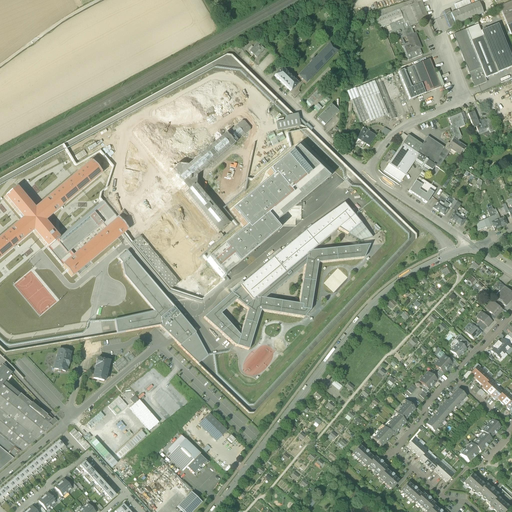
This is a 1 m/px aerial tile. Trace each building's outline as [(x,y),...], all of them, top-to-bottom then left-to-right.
[(412,0),(373,13),(375,19),(403,8),(417,2),(421,1),(421,0),(412,0)] [(468,0),(464,0),(454,4),(456,10),(471,4),(468,0)] [(429,20),(421,1),(417,2),(424,21),(429,20)] [(511,1),(499,7),(507,25),(511,23),(511,1)] [(403,8),(408,22),(410,27),(411,27),(415,25),(415,24),(419,22),(419,23),(424,21),(417,2),(403,8)] [(450,14),(455,25),(483,14),(478,2),(450,14)] [(407,22),(408,22),(403,8),(375,19),(379,29),(384,27),(389,25),(395,22),(397,27),(402,25),(404,29),(409,27),(407,22)] [(445,16),(449,27),(451,27),(453,27),(453,26),(454,25),(449,14),(445,16)] [(398,31),(399,31),(397,27),(395,22),(389,25),(392,32),(389,33),(390,35),(393,34),(397,33),(396,32),(397,32),(398,31)] [(404,30),(407,37),(415,34),(414,34),(411,27),(410,27),(408,22),(407,22),(409,27),(404,29),(403,29),(404,30)] [(481,67),(485,78),(511,67),(511,61),(497,25),(480,32),(482,36),(480,37),(470,41),(481,67)] [(475,26),(466,30),(470,41),(480,37),(475,26)] [(408,61),(411,59),(409,53),(408,53),(406,48),(410,47),(410,46),(407,37),(404,30),(399,32),(400,32),(400,33),(400,34),(399,34),(402,44),(402,46),(408,61)] [(453,35),(468,72),(481,67),(470,41),(466,30),(453,35)] [(408,53),(409,53),(419,49),(421,48),(419,43),(418,43),(417,41),(418,41),(415,34),(407,37),(410,46),(410,47),(406,48),(408,53)] [(257,43),(253,48),(252,47),(249,50),(249,51),(254,55),(256,58),(264,50),(261,47),(257,43)] [(297,77),(301,80),(303,82),(305,84),(336,52),(329,44),(313,60),(312,59),(310,61),(311,62),(297,77)] [(422,55),(419,49),(409,53),(411,59),(422,55)] [(429,59),(413,66),(424,94),(440,87),(435,74),(429,59)] [(409,100),(424,94),(413,66),(398,72),(409,100)] [(485,78),(481,67),(468,72),(474,87),(487,82),(485,78)] [(290,91),(291,91),(298,84),(297,83),(282,68),(274,76),(290,91)] [(380,79),(374,81),(388,115),(390,120),(396,118),(381,82),(380,79)] [(300,86),(303,82),(301,80),(297,83),(298,84),(291,91),(293,93),(292,94),(295,97),(299,93),(298,92),(300,86)] [(370,122),(388,115),(374,81),(356,89),(370,122)] [(355,88),(346,92),(350,101),(359,97),(355,88)] [(195,120),(205,132),(233,109),(223,96),(195,120)] [(350,101),(359,123),(368,120),(359,97),(350,101)] [(321,123),(324,126),(330,120),(338,112),(331,104),(317,118),(321,123)] [(489,131),(490,133),(495,131),(489,118),(485,120),(485,119),(478,122),(474,112),(467,114),(473,128),(476,127),(478,131),(484,129),(484,130),(488,128),(489,131)] [(284,121),(275,123),(277,132),(300,127),(297,114),(287,116),(284,120),(284,121)] [(451,125),(453,128),(457,127),(464,124),(462,119),(462,118),(460,114),(449,118),(451,125)] [(242,121),(225,135),(233,144),(250,131),(250,129),(244,122),(242,121)] [(116,194),(104,203),(127,230),(140,219),(158,204),(198,253),(178,269),(200,295),(221,278),(206,260),(210,257),(203,249),(210,243),(169,195),(208,162),(224,182),(235,173),(193,123),(182,132),(198,152),(160,184),(119,135),(107,145),(149,193),(131,208),(129,210),(116,194)] [(234,145),(233,144),(225,135),(225,134),(187,166),(178,165),(145,125),(134,134),(168,175),(171,172),(174,176),(162,187),(161,185),(134,208),(146,222),(172,199),(171,198),(183,187),(187,191),(184,194),(209,224),(211,226),(218,234),(228,225),(195,185),(196,177),(234,145)] [(452,139),(453,140),(457,142),(461,137),(458,129),(457,127),(453,128),(451,129),(454,136),(452,139)] [(356,138),(368,147),(375,136),(363,128),(356,138)] [(381,133),(386,136),(390,132),(384,128),(381,133)] [(274,132),(268,135),(273,145),(279,142),(274,132)] [(402,144),(416,153),(422,145),(408,136),(407,137),(404,141),(402,144)] [(433,165),(444,148),(427,137),(422,145),(416,153),(419,155),(433,165)] [(88,148),(91,151),(104,142),(102,138),(88,148)] [(464,147),(457,142),(453,140),(450,144),(453,146),(451,149),(459,155),(464,147)] [(129,141),(126,156),(121,187),(118,205),(125,206),(128,188),(136,189),(141,158),(136,158),(137,151),(129,141)] [(447,143),(444,148),(449,152),(451,149),(453,146),(450,144),(449,144),(447,143)] [(402,144),(388,165),(405,176),(415,161),(419,155),(416,153),(402,144)] [(265,217),(272,225),(328,179),(297,148),(284,158),(304,180),(288,193),(290,196),(265,217)] [(435,166),(438,168),(449,152),(444,148),(433,165),(435,166)] [(84,150),(75,155),(78,160),(87,155),(84,150)] [(433,165),(419,155),(415,161),(429,170),(433,165)] [(72,156),(57,165),(61,170),(75,161),(72,156)] [(304,180),(284,158),(267,173),(270,178),(231,212),(245,228),(206,260),(221,278),(277,231),(272,225),(265,217),(290,196),(288,193),(304,180)] [(23,219),(0,238),(0,258),(33,231),(48,248),(59,239),(44,222),(101,174),(91,162),(34,210),(15,188),(4,197),(23,219)] [(400,182),(405,176),(388,165),(384,171),(400,182)] [(423,201),(426,203),(431,197),(436,189),(418,177),(408,192),(412,194),(413,193),(423,201)] [(433,208),(438,212),(446,201),(446,200),(441,196),(433,208)] [(452,210),(457,202),(454,200),(451,204),(449,208),(452,210)] [(407,215),(411,210),(398,201),(394,206),(407,215)] [(449,203),(446,201),(438,212),(444,216),(449,208),(451,204),(449,203)] [(48,248),(62,266),(74,256),(70,251),(67,254),(57,243),(94,213),(104,204),(103,202),(102,203),(59,239),(48,248)] [(461,204),(457,202),(452,210),(455,212),(461,204)] [(103,224),(102,224),(106,229),(117,219),(104,204),(94,213),(103,224)] [(347,235),(360,224),(343,204),(309,228),(239,287),(251,302),(256,298),(306,256),(311,252),(338,229),(347,235)] [(490,218),(493,217),(495,216),(494,212),(493,210),(492,208),(487,210),(490,218)] [(449,219),(455,223),(463,210),(461,209),(458,214),(456,212),(456,214),(454,212),(449,219)] [(466,212),(463,210),(455,223),(460,227),(465,220),(462,218),(466,212)] [(185,216),(197,230),(201,226),(190,212),(185,216)] [(67,254),(70,251),(102,224),(103,224),(94,213),(57,243),(67,254)] [(131,243),(170,290),(201,264),(197,259),(187,247),(185,244),(162,217),(131,243)] [(490,227),(492,226),(491,223),(495,221),(493,217),(490,218),(487,219),(490,227)] [(504,217),(500,219),(497,220),(500,228),(507,225),(504,217)] [(117,219),(106,229),(74,256),(62,266),(71,277),(127,230),(117,219)] [(486,227),(483,220),(478,223),(477,231),(486,227)] [(500,228),(497,220),(495,221),(491,223),(492,226),(494,230),(500,228)] [(372,238),(360,224),(347,235),(360,241),(372,238)] [(311,252),(306,256),(304,265),(298,304),(302,305),(302,309),(310,311),(317,263),(363,259),(369,245),(311,252)] [(174,309),(131,257),(127,252),(118,260),(122,264),(124,276),(154,312),(114,320),(116,333),(159,327),(165,333),(164,334),(168,338),(169,337),(174,342),(179,347),(180,347),(198,364),(199,363),(207,356),(196,334),(195,334),(191,328),(187,324),(179,315),(174,309)] [(256,298),(264,299),(304,265),(306,256),(256,298)] [(19,261),(13,265),(17,270),(23,266),(19,261)] [(474,262),(470,266),(475,270),(479,266),(474,262)] [(447,267),(441,271),(444,277),(450,273),(447,267)] [(468,279),(474,285),(478,281),(472,276),(468,279)] [(500,291),(500,292),(504,287),(499,282),(495,287),(500,291)] [(239,287),(231,294),(238,299),(235,301),(247,310),(250,302),(251,302),(239,287)] [(497,298),(506,306),(511,299),(511,293),(504,287),(500,292),(501,293),(497,298)] [(236,347),(240,336),(220,314),(235,301),(238,299),(231,294),(203,318),(234,346),(236,347)] [(256,298),(251,302),(250,302),(247,310),(240,336),(236,347),(248,350),(260,311),(304,318),(310,311),(302,309),(302,305),(298,304),(264,299),(256,298)] [(492,314),(496,317),(502,311),(491,301),(486,307),(490,311),(491,310),(493,312),(492,313),(492,314)] [(480,321),(487,327),(492,322),(487,317),(483,314),(478,319),(480,321)] [(433,315),(429,319),(434,323),(438,319),(433,315)] [(476,325),(483,331),(486,327),(486,328),(487,327),(480,321),(479,323),(477,326),(476,325)] [(465,333),(473,340),(476,338),(477,338),(481,334),(474,327),(472,325),(471,326),(467,331),(465,333)] [(481,334),(483,331),(476,325),(474,327),(481,334)] [(507,335),(503,340),(509,346),(511,342),(511,340),(507,336),(507,335)] [(458,342),(465,349),(469,344),(459,336),(455,340),(458,343),(458,342)] [(414,338),(407,342),(410,348),(417,344),(414,338)] [(502,339),(499,342),(498,342),(497,341),(495,344),(505,353),(511,347),(509,346),(503,340),(502,339)] [(457,357),(458,358),(460,356),(464,354),(463,352),(466,349),(465,349),(458,342),(458,343),(456,344),(452,346),(451,347),(452,350),(450,351),(454,354),(455,358),(457,357)] [(505,353),(495,344),(492,347),(494,348),(493,349),(490,351),(499,359),(501,358),(505,353)] [(423,354),(427,350),(423,346),(419,350),(423,354)] [(54,373),(60,374),(61,371),(65,372),(67,366),(68,366),(70,359),(69,358),(70,353),(58,350),(54,369),(55,369),(54,373)] [(449,361),(443,356),(441,358),(438,361),(448,369),(450,367),(449,366),(452,364),(449,361)] [(122,358),(113,365),(118,370),(127,363),(122,358)] [(92,379),(104,382),(106,373),(108,374),(110,369),(107,369),(109,362),(97,359),(95,366),(93,365),(91,372),(94,372),(92,379)] [(446,372),(448,369),(438,361),(434,366),(439,370),(443,374),(443,373),(445,371),(446,372)] [(3,364),(0,367),(0,383),(2,385),(5,381),(12,373),(3,364)] [(481,370),(479,368),(477,366),(474,369),(471,372),(470,373),(469,375),(472,377),(474,378),(481,370)] [(381,378),(385,374),(381,370),(377,374),(381,378)] [(486,374),(481,370),(474,378),(476,380),(478,383),(486,374)] [(437,381),(440,377),(436,373),(434,371),(432,374),(434,376),(433,377),(437,380),(437,381)] [(428,372),(424,377),(433,386),(435,383),(437,380),(433,377),(428,372)] [(490,378),(486,374),(478,383),(481,385),(483,386),(489,380),(490,378)] [(431,388),(433,386),(424,377),(419,382),(428,390),(430,387),(431,388)] [(493,384),(489,380),(483,386),(481,388),(482,388),(483,390),(486,392),(493,384)] [(52,426),(48,423),(17,397),(20,394),(5,381),(2,385),(0,386),(0,435),(21,452),(52,426)] [(498,388),(493,384),(486,392),(488,395),(489,394),(490,396),(498,388)] [(502,392),(498,388),(490,396),(492,398),(495,400),(496,399),(496,398),(502,392)] [(458,389),(454,393),(462,401),(466,397),(458,389)] [(503,390),(502,392),(496,398),(496,399),(498,400),(498,401),(500,403),(508,394),(504,390),(503,390)] [(21,393),(20,394),(17,397),(48,423),(52,420),(21,393)] [(454,393),(450,397),(459,405),(462,401),(454,393)] [(511,397),(508,395),(508,394),(500,403),(503,405),(505,407),(511,398),(511,397)] [(136,395),(131,399),(135,404),(140,400),(136,395)] [(116,416),(128,406),(120,396),(108,406),(116,416)] [(450,397),(447,401),(454,408),(455,409),(459,405),(450,397)] [(130,408),(150,431),(160,422),(141,399),(130,408)] [(446,400),(442,404),(451,412),(454,408),(447,401),(446,400)] [(405,402),(395,413),(404,421),(414,410),(405,402)] [(442,404),(439,408),(447,416),(451,412),(442,404)] [(435,412),(436,413),(444,419),(447,416),(439,408),(435,412)] [(104,410),(86,423),(90,428),(108,415),(104,410)] [(396,415),(385,428),(392,435),(393,436),(405,423),(404,421),(395,413),(395,414),(396,415)] [(436,413),(433,417),(441,424),(444,421),(445,420),(444,419),(436,413)] [(209,414),(198,425),(216,442),(227,431),(209,414)] [(433,417),(429,421),(438,428),(441,424),(433,417)] [(48,423),(52,426),(58,422),(54,418),(52,420),(48,423)] [(481,431),(482,433),(490,439),(494,435),(494,436),(496,433),(500,428),(491,420),(481,431)] [(434,432),(438,428),(429,421),(425,425),(434,432)] [(381,447),(392,435),(385,428),(383,427),(372,439),(381,447)] [(116,454),(121,459),(148,436),(143,431),(116,454)] [(327,437),(332,441),(337,435),(333,431),(327,437)] [(298,436),(303,440),(306,436),(302,432),(298,436)] [(491,440),(490,439),(482,433),(471,445),(478,452),(480,453),(484,448),(485,449),(487,446),(491,440)] [(0,470),(21,452),(0,435),(0,470)] [(167,450),(171,454),(185,440),(181,436),(167,450)] [(114,467),(119,462),(95,437),(90,442),(114,467)] [(343,439),(337,446),(341,450),(347,443),(343,439)] [(406,446),(411,450),(418,443),(413,439),(406,446)] [(59,440),(54,444),(60,452),(65,448),(59,440)] [(185,440),(171,454),(186,469),(186,468),(199,455),(200,454),(185,440)] [(411,450),(415,454),(422,447),(418,443),(411,450)] [(474,456),(478,452),(471,445),(470,443),(460,455),(468,463),(472,458),(473,459),(475,456),(474,456)] [(54,444),(49,448),(56,456),(60,452),(54,444)] [(365,467),(367,466),(373,458),(368,453),(366,450),(365,451),(359,446),(351,455),(365,467)] [(415,454),(420,458),(425,452),(427,451),(422,447),(415,454)] [(51,460),(56,456),(49,448),(44,452),(51,460)] [(44,452),(40,456),(46,464),(51,460),(44,452)] [(418,460),(423,464),(430,456),(426,453),(425,452),(420,458),(418,460)] [(182,472),(186,469),(171,454),(167,458),(182,472)] [(206,461),(199,455),(186,468),(193,474),(196,474),(200,471),(199,470),(202,468),(206,464),(206,461)] [(285,463),(289,459),(284,455),(281,459),(285,463)] [(41,468),(46,464),(40,456),(35,460),(41,468)] [(434,460),(430,456),(423,464),(427,468),(434,460)] [(367,466),(378,476),(385,469),(387,468),(382,463),(380,461),(379,461),(374,457),(373,458),(367,466)] [(35,460),(30,464),(37,472),(41,468),(35,460)] [(438,464),(434,460),(427,468),(432,472),(433,471),(439,464),(438,464)] [(84,462),(79,467),(82,470),(84,472),(89,468),(84,462)] [(440,463),(438,464),(439,464),(433,471),(437,475),(444,467),(440,463)] [(30,464),(25,468),(32,476),(37,472),(30,464)] [(449,471),(444,467),(437,475),(442,479),(449,471)] [(25,468),(21,472),(27,480),(32,476),(25,468)] [(84,472),(86,475),(89,478),(95,473),(89,468),(84,472)] [(391,474),(385,469),(378,476),(377,478),(391,490),(399,481),(393,476),(394,476),(391,474)] [(453,475),(449,471),(442,479),(446,483),(453,475)] [(21,472),(16,476),(22,484),(27,480),(21,472)] [(95,473),(89,478),(92,481),(94,483),(100,479),(95,473)] [(476,494),(477,493),(483,485),(471,474),(466,481),(463,483),(476,494)] [(16,476),(11,480),(17,488),(22,484),(16,476)] [(94,483),(97,486),(100,489),(105,484),(100,479),(94,483)] [(11,480),(6,485),(13,492),(17,488),(11,480)] [(59,484),(67,493),(72,489),(64,480),(59,484)] [(413,504),(415,502),(421,495),(416,490),(416,489),(414,487),(413,488),(408,483),(400,492),(413,504)] [(67,493),(59,484),(54,488),(62,497),(67,493)] [(105,484),(100,489),(103,493),(105,495),(110,490),(105,484)] [(485,484),(483,485),(477,493),(490,504),(497,497),(498,496),(485,484)] [(6,485),(1,489),(8,496),(13,492),(6,485)] [(105,495),(107,497),(110,501),(115,496),(110,490),(105,495)] [(177,507),(182,511),(192,511),(202,503),(191,492),(177,507)] [(43,497),(51,507),(55,502),(48,493),(43,497)] [(415,502),(425,511),(427,511),(433,506),(435,504),(430,500),(430,499),(428,497),(427,498),(422,493),(421,495),(415,502)] [(51,507),(43,497),(38,501),(46,511),(51,507)] [(504,511),(508,508),(497,497),(490,504),(488,506),(495,511),(504,511)]
